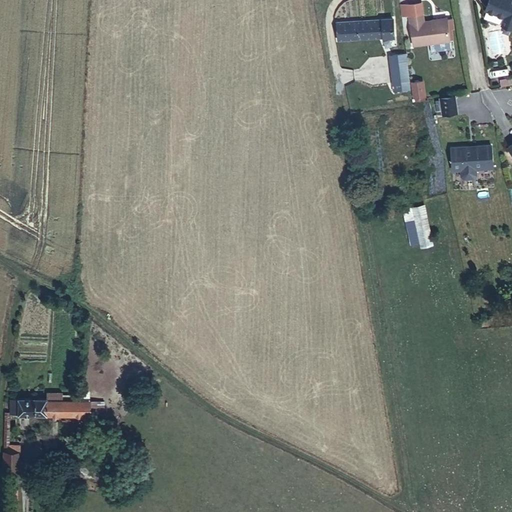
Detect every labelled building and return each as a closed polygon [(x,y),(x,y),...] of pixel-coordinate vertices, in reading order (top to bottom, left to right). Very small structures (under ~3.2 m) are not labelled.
[(511,28),(511,27),(511,0),(489,0),(486,9),(504,16),(501,24),(511,28)] [(410,16),(423,14),(421,3),(401,5),(403,17),(410,16)] [(410,16),(414,46),(450,41),(450,40),(449,30),(447,19),(447,18),(424,22),(423,14),(410,16)] [(393,19),(337,22),(338,40),(394,36),(393,19)] [(502,32),(488,34),(491,56),(506,54),(502,32)] [(391,82),(406,80),(403,54),(387,56),(391,82)] [(370,84),(368,57),(355,58),(356,85),(370,84)] [(421,81),(412,82),(414,94),(422,93),(421,82),(421,81)] [(421,82),(422,93),(414,94),(414,98),(425,96),(423,82),(421,82)] [(443,116),(459,114),(457,96),(441,98),(443,116)] [(392,127),(393,134),(420,127),(419,121),(392,127)] [(388,136),(391,150),(412,145),(427,142),(424,127),(420,127),(393,134),(388,136)] [(427,142),(412,145),(417,165),(432,161),(427,142)] [(491,145),(451,148),(452,171),(461,170),(461,176),(464,178),(474,178),(476,175),(476,169),(493,168),(491,145)] [(424,205),(404,209),(406,220),(415,218),(422,246),(433,244),(424,205)] [(19,398),(18,415),(91,415),(91,400),(90,400),(90,391),(73,391),(73,400),(63,399),(63,393),(47,393),(47,399),(19,398)] [(10,415),(18,415),(19,398),(11,398),(10,415)] [(4,451),(4,468),(20,468),(21,446),(10,446),(8,446),(8,451),(4,451)] [(81,462),(77,468),(86,473),(86,472),(100,480),(103,475),(81,462)]
